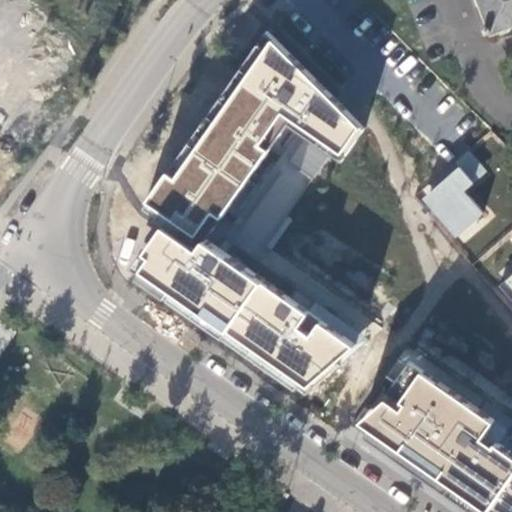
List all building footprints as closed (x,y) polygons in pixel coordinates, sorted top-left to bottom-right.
[(488,26),(490,33),(495,31),(496,32),(511,25),(511,0),(484,0),(493,24),(488,26)] [(370,132),(269,30),(142,204),(167,220),(132,271),(309,395),(381,332),(271,250),(293,220),(288,217),(332,154),(347,165),(370,132)] [(424,200),(456,237),(487,215),(468,193),(476,186),(461,169),(424,200)] [(511,274),(498,286),(511,301),(511,274)] [(354,431),(473,511),(511,511),(511,412),(432,356),(354,431)]
